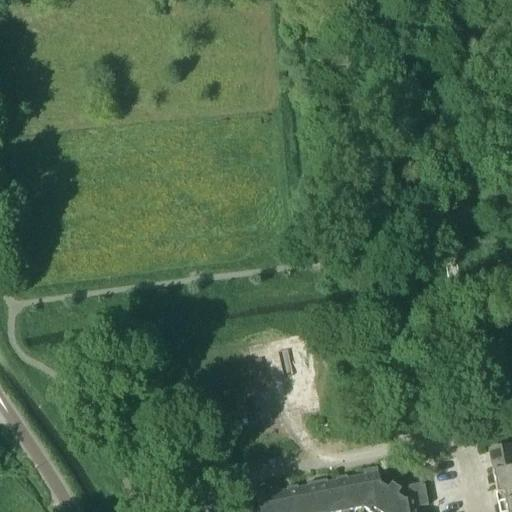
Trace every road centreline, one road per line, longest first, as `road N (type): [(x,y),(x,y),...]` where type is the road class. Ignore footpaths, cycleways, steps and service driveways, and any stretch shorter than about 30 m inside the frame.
road 1 (residential): [(470,511),(454,486),(447,449),(434,444),(198,483)]
road 2 (unclassified): [(67,511),(0,406)]
